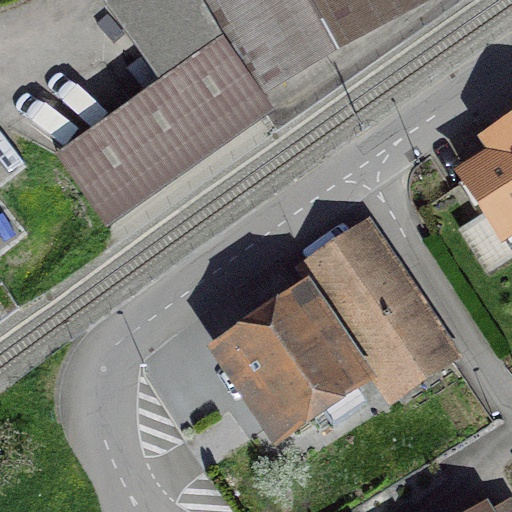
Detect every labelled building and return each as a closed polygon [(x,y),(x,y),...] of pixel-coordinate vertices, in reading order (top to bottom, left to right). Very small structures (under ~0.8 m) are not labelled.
[(166,0),(172,9),(244,121),(433,0),(166,0)] [(144,92),(34,170),(82,238),(244,121),(172,9),(114,49),(144,92)] [(501,232),(511,225),(511,129),(492,142),(502,157),(468,179),(501,232)] [(347,294),(334,302),(394,391),(448,354),(366,233),(324,261),(347,294)] [(232,357),(281,428),(356,378),(308,307),(263,337),(253,322),(226,339),(237,355),(232,357)] [(185,439),(209,476),(255,446),(231,410),(185,439)] [(511,511),(507,504),(493,511),(481,511),(474,503),(460,511),(511,511)]
